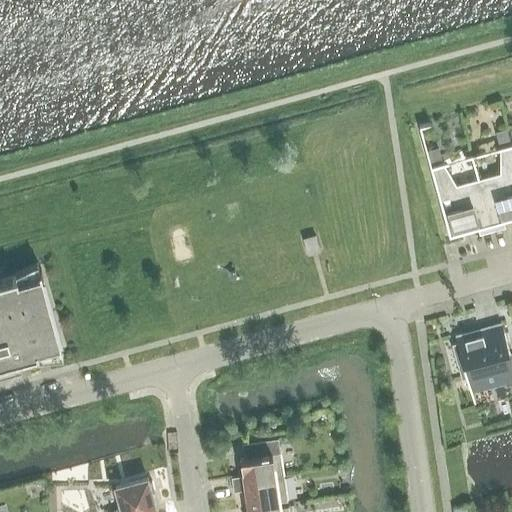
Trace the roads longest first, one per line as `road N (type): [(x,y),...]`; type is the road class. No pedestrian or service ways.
road 1 (unclassified): [(173,367),(392,308)]
road 2 (unclassified): [(422,511),(392,308)]
road 3 (unclassified): [(0,414),(173,367)]
road 4 (residential): [(194,511),(173,367)]
road 5 (residential): [(392,308),(511,271)]
